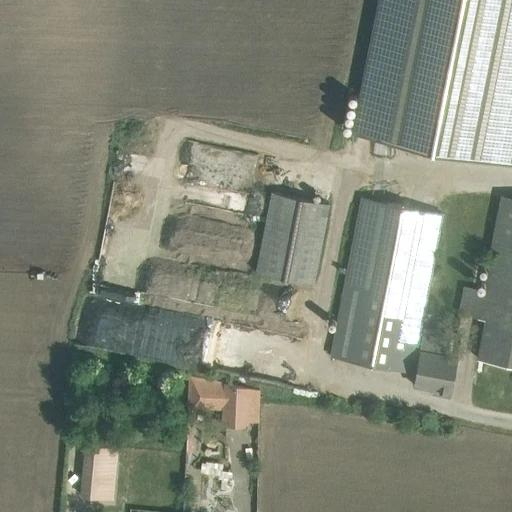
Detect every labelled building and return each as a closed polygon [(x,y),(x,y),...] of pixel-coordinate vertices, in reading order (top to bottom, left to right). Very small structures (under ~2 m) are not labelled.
[(511,0),(381,0),(355,133),(509,163),(511,148),(511,0)] [(314,284),(329,204),(273,193),(258,273),(314,284)] [(511,364),(511,197),(501,195),(483,288),(465,285),(460,314),(486,319),(479,358),(511,364)] [(451,396),(458,358),(441,354),(446,332),(421,327),(444,213),(363,197),(332,355),(417,371),(414,384),(434,388),(433,392),(451,396)] [(82,314),(79,342),(106,346),(109,318),(82,314)] [(250,389),(225,385),(190,377),(189,407),(224,410),(224,424),(249,425),(250,389)] [(113,497),(117,463),(119,447),(86,443),(80,494),(113,497)]
